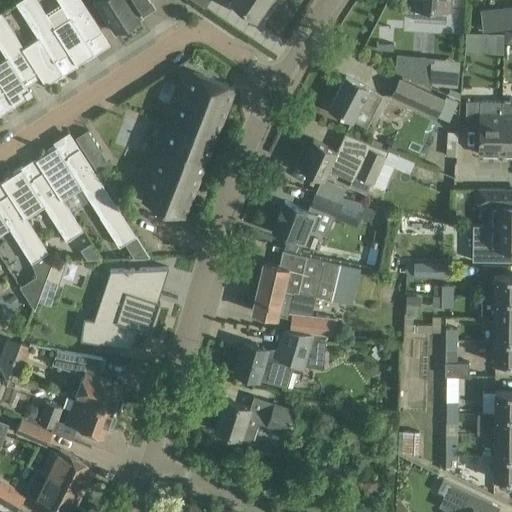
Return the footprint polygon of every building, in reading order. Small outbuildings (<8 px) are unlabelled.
[(19,0),(16,3),(38,37),(23,47),(22,47),(38,72),(37,72),(45,84),(62,73),(54,60),(57,58),(58,59),(69,52),(70,52),(54,27),(37,0),(19,0)] [(58,0),(69,17),(54,27),(70,52),(69,52),(76,64),(94,53),(85,40),(89,38),(90,39),(101,31),(81,0),(58,0)] [(96,0),(115,31),(140,16),(137,11),(149,3),(147,0),(96,0)] [(267,0),(231,0),(231,1),(256,18),(267,0)] [(412,0),(412,8),(414,8),(413,20),(445,23),(446,10),(449,10),(449,0),(412,0)] [(0,12),(0,47),(7,57),(0,61),(0,81),(7,92),(6,92),(14,104),(27,96),(32,93),(29,89),(28,89),(22,80),(26,78),(27,79),(37,72),(38,72),(22,47),(23,47),(1,12),(0,12)] [(466,31),(466,50),(503,51),(504,32),(466,31)] [(457,87),(460,60),(431,57),(429,84),(457,87)] [(193,71),(143,199),(184,215),(234,87),(193,71)] [(375,109),(382,95),(345,76),(329,108),(353,120),(362,102),(375,109)] [(458,101),(445,95),(444,99),(399,79),(391,94),(449,121),(458,101)] [(479,127),(479,154),(501,155),(502,101),(466,100),(465,127),(479,127)] [(511,101),(502,101),(501,155),(511,154),(511,101)] [(87,130),(75,137),(88,158),(100,150),(87,130)] [(313,139),(300,168),(309,173),(309,175),(312,177),(313,175),(324,180),(328,170),(353,181),(356,175),(384,188),(393,166),(383,162),(387,152),(345,132),(336,150),(313,139)] [(36,159),(43,171),(44,171),(62,199),(63,199),(81,187),(119,246),(124,243),(134,258),(149,257),(135,236),(79,148),(67,156),(68,157),(65,159),(56,146),(36,159)] [(1,181),(9,193),(25,217),(43,205),(66,241),(83,230),(63,199),(62,199),(44,171),(43,171),(33,178),(33,179),(30,181),(22,168),(1,181)] [(479,189),(479,204),(489,204),(489,225),(511,225),(511,202),(504,203),(504,189),(479,189)] [(316,191),(310,206),(334,216),(355,225),(361,200),(341,196),(339,201),(316,191)] [(32,263),(41,290),(46,279),(52,262),(53,259),(25,217),(9,193),(0,198),(0,233),(9,228),(32,263)] [(278,217),(273,231),(303,243),(309,228),(314,230),(326,234),(334,216),(310,206),(308,210),(285,201),(282,207),(281,207),(277,216),(278,217)] [(410,214),(407,226),(423,230),(426,218),(410,214)] [(472,247),(472,260),(511,260),(511,225),(489,225),(473,224),(473,225),(472,247)] [(86,246),(84,255),(86,260),(101,259),(91,243),(86,246)] [(263,261),(252,311),(271,315),(277,317),(278,315),(287,317),(290,306),(306,309),(309,295),(315,296),(330,299),(331,299),(351,304),(360,267),(339,262),(302,254),(282,249),(279,265),(263,261)] [(52,262),(46,279),(59,283),(66,261),(52,262)] [(413,262),(413,276),(428,276),(428,262),(413,262)] [(83,317),(80,340),(131,348),(138,328),(149,332),(158,306),(159,302),(153,300),(164,267),(114,269),(97,319),(83,317)] [(511,296),(511,274),(495,275),(494,297),(511,296)] [(442,296),(453,296),(453,285),(442,285),(442,296)] [(441,307),(453,307),(453,296),(442,296),(441,307)] [(511,319),(511,297),(494,297),(482,297),(481,319),(494,319),(511,319)] [(292,313),(290,330),(334,335),(336,318),(292,313)] [(511,340),(511,319),(494,319),(494,341),(511,340)] [(445,340),(457,340),(457,328),(445,328),(445,340)] [(285,331),(277,358),(304,366),(305,353),(324,354),(325,336),(290,332),(285,331)] [(457,340),(445,340),(445,350),(457,351),(457,340)] [(511,340),(494,341),(493,363),(511,362),(511,340)] [(289,388),(295,367),(264,359),(267,348),(244,342),(235,372),(289,388)] [(52,364),(73,372),(82,375),(74,397),(86,401),(112,410),(114,407),(116,408),(119,407),(122,399),(121,397),(118,395),(122,384),(97,375),(103,359),(56,350),(54,356),(52,364)] [(0,355),(0,367),(7,378),(9,372),(13,361),(0,355)] [(13,361),(9,372),(21,377),(25,364),(14,360),(13,361)] [(444,375),(468,376),(468,362),(445,362),(444,375)] [(511,390),(494,391),(494,413),(511,412),(511,390)] [(289,432),(296,410),(274,403),(269,417),(249,410),(250,408),(226,400),(216,430),(252,442),(258,422),(289,432)] [(58,420),(63,408),(44,401),(37,422),(55,429),(58,420)] [(84,407),(76,405),(70,424),(103,437),(107,426),(112,426),(115,415),(112,413),(112,410),(86,401),(84,407)] [(446,413),(458,413),(458,401),(446,401),(446,413)] [(25,406),(23,411),(25,417),(32,420),(38,417),(40,412),(38,407),(31,404),(25,406)] [(511,412),(494,413),(494,435),(511,434),(511,412)] [(458,413),(446,413),(446,424),(458,424),(458,413)] [(46,445),(52,431),(21,417),(15,431),(46,445)] [(402,429),(401,452),(419,453),(420,430),(402,429)] [(511,456),(511,434),(494,435),(493,457),(511,456)] [(445,456),(457,457),(457,435),(445,435),(445,456)] [(47,461),(42,471),(48,473),(53,476),(83,491),(91,474),(87,472),(91,464),(60,448),(52,463),(47,461)] [(457,467),(457,457),(445,456),(445,467),(457,467)] [(511,456),(493,457),(493,479),(511,479),(511,456)] [(48,473),(39,469),(28,492),(36,496),(35,498),(63,511),(67,511),(71,505),(75,507),(83,491),(53,476),(48,473)] [(437,491),(457,501),(451,511),(487,511),(492,503),(443,479),(437,491)] [(0,500),(16,510),(24,497),(0,482),(0,500)] [(396,511),(397,511),(405,511),(407,509),(402,503),(397,502),(396,511)]
